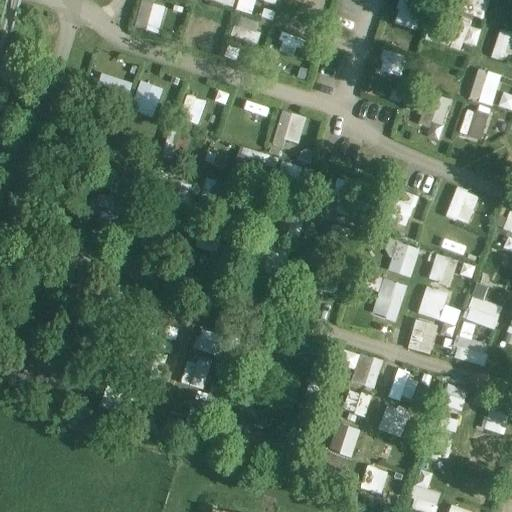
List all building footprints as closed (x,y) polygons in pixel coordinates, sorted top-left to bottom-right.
[(159,33),(165,4),(144,0),(140,0),(134,28),(159,33)] [(251,13),(253,0),(239,0),(237,9),(251,13)] [(325,17),(329,0),(317,0),(313,14),(325,17)] [(406,0),(399,0),(393,24),(416,29),(422,4),(406,0)] [(472,0),(468,13),(482,18),(488,0),(472,0)] [(187,35),(196,36),(194,48),(217,51),(222,20),(191,15),(187,35)] [(229,35),(255,44),(262,24),(236,15),(229,35)] [(511,62),(511,56),(511,34),(498,31),(492,57),(511,62)] [(382,52),(378,73),(402,78),(406,57),(382,52)] [(478,68),(468,99),(492,106),(501,75),(478,68)] [(95,96),(126,102),(130,80),(99,74),(95,96)] [(131,110),(153,117),(163,88),(141,80),(131,110)] [(511,94),(503,91),(498,105),(511,110),(511,94)] [(187,92),(180,113),(199,119),(206,98),(187,92)] [(226,130),(247,137),(257,108),(236,101),(226,130)] [(465,109),(459,136),(482,141),(488,114),(465,109)] [(296,154),(307,118),(285,111),(274,147),(296,154)] [(501,175),(511,178),(511,153),(509,152),(501,175)] [(447,217),(470,224),(479,194),(456,187),(447,217)] [(327,242),(346,247),(351,229),(332,224),(327,242)] [(386,270),(411,277),(420,248),(395,240),(386,270)] [(428,279),(453,286),(460,262),(436,254),(428,279)] [(486,264),(480,285),(505,292),(511,272),(486,264)] [(372,314),(396,321),(407,285),(382,278),(372,314)] [(482,301),(488,287),(477,283),(468,304),(496,315),(499,308),(482,301)] [(439,320),(449,294),(427,286),(417,312),(439,320)] [(495,329),(498,317),(469,308),(465,320),(495,329)] [(367,328),(372,314),(357,309),(353,323),(367,328)] [(511,345),(511,319),(502,341),(511,345)] [(463,322),(453,357),(481,365),(487,344),(469,339),(474,324),(463,322)] [(429,352),(437,330),(417,323),(409,344),(429,352)] [(194,348),(219,354),(224,335),(199,328),(194,348)] [(375,389),(383,361),(355,352),(347,380),(375,389)] [(188,358),(181,382),(202,389),(210,365),(188,358)] [(411,401),(418,377),(397,371),(390,395),(411,401)] [(442,404),(461,410),(467,390),(448,384),(442,404)] [(366,413),(369,395),(348,392),(345,410),(366,413)] [(479,425),(502,429),(507,400),(484,396),(479,425)] [(178,399),(172,418),(195,426),(201,407),(178,399)] [(378,429),(400,436),(408,412),(386,405),(378,429)] [(341,455),(352,457),(357,429),(347,427),(341,455)] [(463,462),(487,470),(498,439),(474,431),(463,462)] [(381,492),(385,469),(365,466),(361,488),(381,492)] [(434,511),(438,493),(419,488),(414,507),(434,511)]
